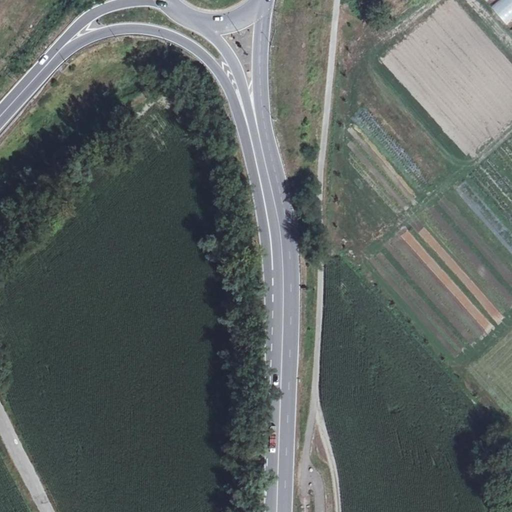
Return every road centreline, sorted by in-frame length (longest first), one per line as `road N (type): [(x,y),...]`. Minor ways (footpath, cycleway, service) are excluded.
road 1 (motorway): [(29,82),(69,48),(110,30),(170,35),(207,59),(226,84),(272,189)]
road 2 (secondary): [(272,189),(287,298),(281,511)]
road 3 (motorway): [(29,82),(96,12),(130,1),(171,6)]
road 4 (secondary): [(257,132),(264,0)]
road 5 (secondary): [(201,22),(226,50),(257,132)]
